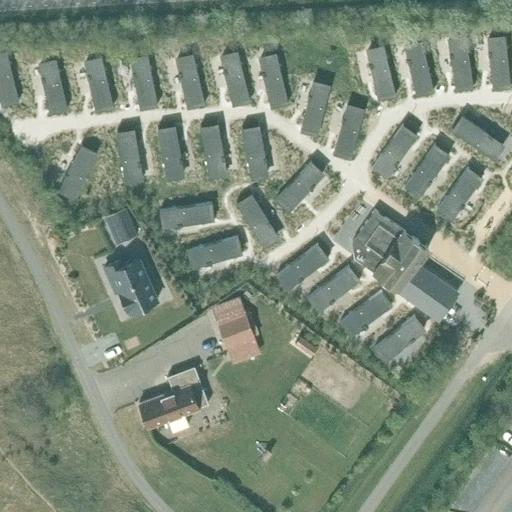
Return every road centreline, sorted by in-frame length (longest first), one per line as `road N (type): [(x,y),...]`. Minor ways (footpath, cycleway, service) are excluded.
road 1 (unclassified): [(163,511),(109,433),(0,205)]
road 2 (unclassified): [(511,307),(365,511)]
